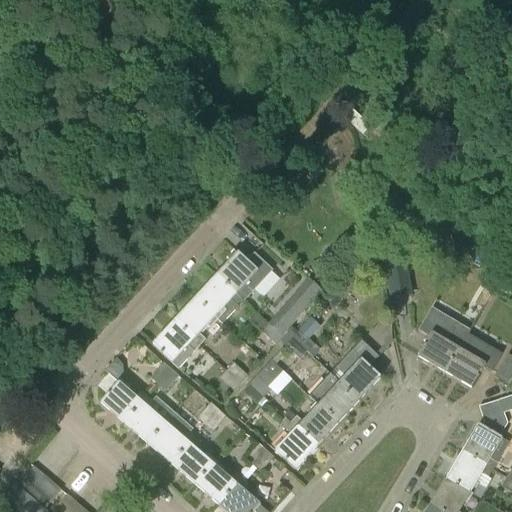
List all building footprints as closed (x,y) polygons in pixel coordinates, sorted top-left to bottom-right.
[(343,119),(362,136),(375,123),(356,105),(343,119)] [(272,207),(281,215),(292,203),(283,195),(272,207)] [(402,242),(381,245),(391,299),(411,295),(402,242)] [(237,255),(215,278),(241,301),(243,302),(244,301),(243,301),(270,272),(271,272),(253,255),(252,256),(246,263),(237,255)] [(511,302),(511,303),(511,302),(511,267),(509,266),(505,273),(502,272),(497,280),(498,281),(482,308),(492,313),(497,303),(501,305),(502,308),(505,310),(509,310),(511,305),(511,302)] [(498,281),(497,280),(490,276),(474,302),(482,308),(498,281)] [(241,301),(215,278),(194,301),(213,319),(221,326),(242,302),(241,301)] [(213,319),(194,301),(173,324),(198,347),(204,341),(199,336),(213,319)] [(268,327),(283,340),(285,342),(283,345),(289,339),(293,335),(276,319),(268,327)] [(289,339),(305,354),(310,358),(317,349),(307,341),(320,328),(310,319),(294,337),(293,335),(289,339)] [(177,370),(193,353),(198,347),(173,324),(152,347),(177,370)] [(280,342),(281,343),(283,340),(268,327),(262,334),(277,347),(280,342)] [(462,343),(434,327),(417,357),(444,373),(462,343)] [(289,339),(283,345),(300,360),(305,354),(289,339)] [(342,379),(338,383),(358,402),(379,379),(368,367),(378,359),(361,341),(334,370),(342,379)] [(469,348),(462,343),(444,373),(471,389),(484,367),(464,355),(469,348)] [(511,376),(511,358),(507,355),(494,378),(506,386),(511,376)] [(256,377),(249,386),(263,400),(270,392),(266,389),(281,373),(270,363),(256,378),(256,377)] [(150,379),(165,393),(178,378),(163,365),(150,379)] [(233,365),(226,372),(241,385),(247,378),(233,365)] [(234,393),(241,385),(226,372),(219,380),(234,393)] [(358,402),(338,383),(329,375),(308,398),(317,407),(337,424),(358,402)] [(100,404),(123,425),(146,399),(140,393),(134,400),(107,377),(97,389),(106,396),(100,404)] [(257,407),(263,400),(249,386),(242,393),(257,407)] [(511,397),(498,402),(503,415),(511,412),(511,397)] [(146,399),(123,425),(148,446),(173,416),(156,401),(153,404),(146,399)] [(197,420),(204,427),(217,412),(210,405),(197,420)] [(295,417),(289,424),(315,448),(337,424),(317,407),(301,424),(295,417)] [(225,418),(217,412),(204,427),(212,433),(225,418)] [(173,416),(148,446),(170,465),(192,440),(188,436),(192,431),(173,416)] [(295,470),(315,448),(289,424),(282,431),(289,437),(275,452),(295,470)] [(462,454),(492,472),(497,464),(508,445),(500,440),(478,427),(462,454)] [(193,452),(199,446),(192,440),(170,465),(195,486),(211,467),(193,452)] [(244,461),(252,467),(264,452),(258,446),(244,461)] [(246,487),(244,485),(256,471),(260,474),(272,459),(264,452),(252,467),(252,468),(240,482),(239,481),(218,507),(224,511),(262,511),(241,493),(246,487)] [(479,476),(487,480),(492,472),(462,454),(446,481),(469,494),(479,476)] [(233,476),(228,482),(211,467),(195,486),(218,507),(239,481),(233,476)] [(16,488),(25,495),(41,477),(32,469),(16,488)] [(35,503),(51,485),(41,477),(25,495),(35,503)] [(44,511),(45,511),(44,511),(35,503),(25,495),(16,488),(6,479),(0,486),(0,506),(6,511),(44,511)] [(511,483),(505,480),(501,489),(511,495),(511,483)] [(458,511),(469,494),(446,481),(431,507),(439,511),(458,511)] [(51,485),(35,503),(44,511),(60,493),(51,485)] [(54,511),(65,511),(73,504),(66,498),(54,511)]
